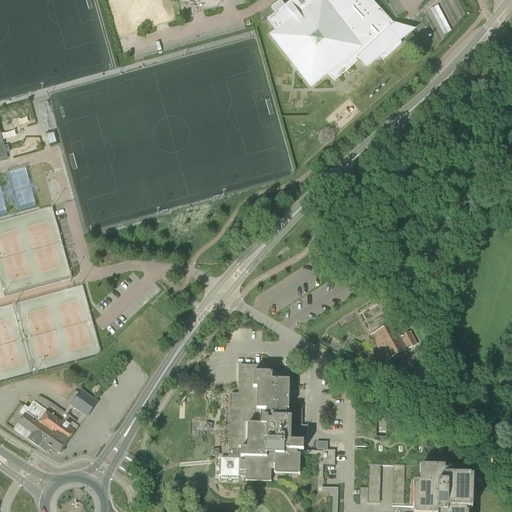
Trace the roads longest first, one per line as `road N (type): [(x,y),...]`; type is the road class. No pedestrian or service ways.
road 1 (tertiary): [(223,293),(296,212),(442,83),(511,6)]
road 2 (residential): [(354,508),(349,368),(223,293)]
road 3 (tertiary): [(93,483),(223,293)]
